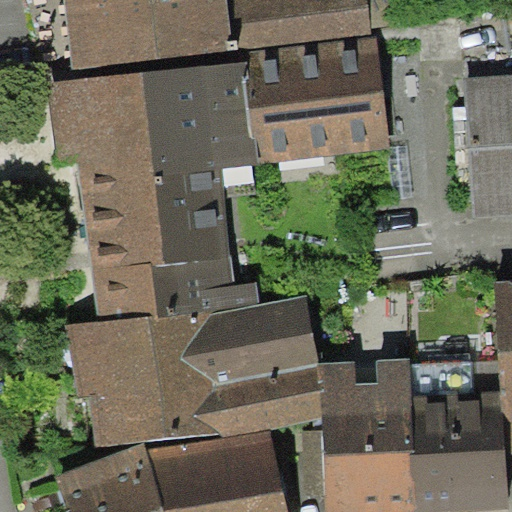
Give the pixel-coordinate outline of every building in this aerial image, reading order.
[(59,0),(65,62),(238,42),(229,0),(59,0)] [(368,0),(229,0),(238,42),(374,29),(368,0)] [(390,146),(374,29),(238,42),(253,163),(390,146)] [(253,163),(238,42),(65,62),(36,65),(47,160),(75,163),(156,164),(253,163)] [(511,77),(468,80),(475,215),(511,213),(511,77)] [(222,168),(76,168),(90,269),(228,257),(222,168)] [(511,257),(485,259),(492,356),(499,445),(511,443),(511,257)] [(323,353),(309,296),(258,303),(256,283),(237,283),(231,262),(90,274),(98,320),(68,324),(77,398),(86,399),(93,444),(135,436),(270,420),(318,413),(327,413),(323,353)] [(318,413),(324,508),(416,502),(409,383),(406,347),(376,349),(377,365),(356,367),(355,351),(323,353),(327,413),(318,413)] [(477,383),(409,383),(416,502),(506,495),(499,445),(492,356),(477,356),(477,383)] [(287,511),(270,420),(135,436),(52,461),(68,511),(287,511)]
